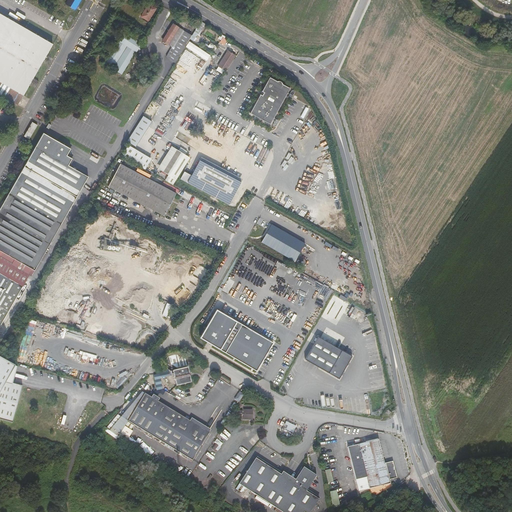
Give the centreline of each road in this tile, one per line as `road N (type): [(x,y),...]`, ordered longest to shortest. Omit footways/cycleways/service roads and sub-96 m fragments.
road 1 (tertiary): [(321,101),(340,142),(391,343)]
road 2 (tertiary): [(450,511),(415,441),(391,343)]
road 3 (tertiary): [(391,343),(411,454),(441,511)]
road 4 (tertiary): [(178,0),(293,70)]
